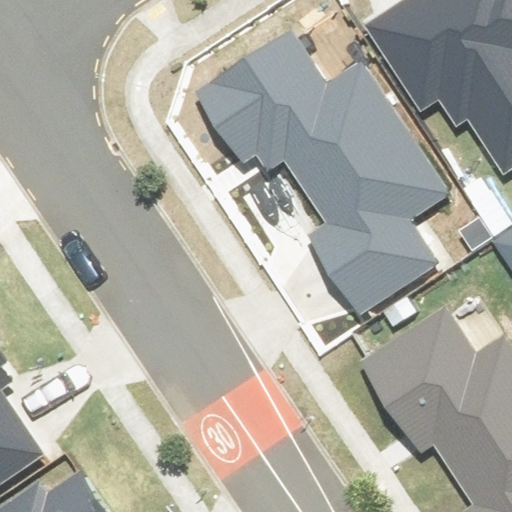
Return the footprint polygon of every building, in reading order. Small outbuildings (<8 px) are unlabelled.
[(511,0),(436,0),(383,35),(435,117),(462,100),(511,177),(511,0)] [(340,95),(304,40),(216,98),(269,179),(296,161),(341,231),(316,247),(367,325),(450,271),(420,226),(459,200),(376,71),(340,95)] [(511,511),(511,350),(494,364),(460,316),(385,368),(377,374),(431,451),(439,445),(484,508),(477,511),(511,511)] [(19,382),(0,350),(0,487),(48,459),(7,389),(19,382)] [(122,511),(96,469),(26,511),(122,511)]
